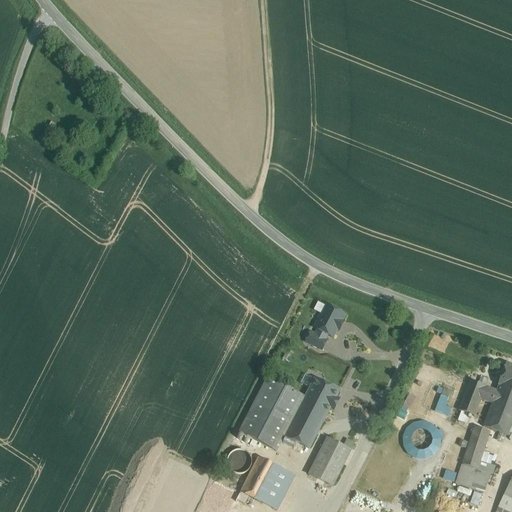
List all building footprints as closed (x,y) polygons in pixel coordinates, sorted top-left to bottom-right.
[(72,136),(52,121),(48,126),(46,125),(45,127),(47,128),(39,140),(60,155),(72,136)] [(344,315),(326,305),(315,328),(318,330),(315,335),(325,340),(328,335),(333,337),(344,315)] [(326,341),(325,340),(315,335),(311,333),(306,342),(322,350),(326,341)] [(511,365),(506,363),(498,385),(499,386),(511,390),(511,365)] [(293,392),(268,378),(240,432),(276,451),(286,432),(287,433),(286,436),(309,448),(327,414),(291,396),(293,392)] [(338,392),(315,380),(306,398),(293,392),(291,396),(327,414),(338,392)] [(511,390),(499,386),(497,391),(470,381),(459,411),(474,417),(481,400),(492,404),(483,427),(510,437),(511,434),(511,430),(511,390)] [(451,391),(444,388),(441,396),(448,398),(451,391)] [(411,409),(417,397),(410,393),(403,405),(411,409)] [(405,424),(405,457),(442,457),(442,424),(405,424)] [(490,432),(474,427),(467,450),(482,455),(490,432)] [(350,451),(327,439),(309,475),(332,486),(350,451)] [(251,467),(252,462),(251,457),(248,453),(244,451),(239,450),(235,451),(231,453),(228,457),(227,462),(228,467),(231,471),(235,473),(240,474),(244,473),(248,471),(251,467)] [(482,455),(467,450),(462,465),(477,470),(482,455)] [(279,468),(258,458),(240,492),(261,503),(274,479),(279,468)] [(477,470),(462,465),(456,484),(471,489),(477,470)] [(290,474),(279,468),(274,479),(285,484),(290,474)] [(446,470),(444,479),(454,482),(457,473),(446,470)] [(285,484),(274,479),(261,503),(272,509),(285,484)] [(214,481),(198,511),(230,511),(240,494),(214,481)] [(384,511),(387,511),(391,503),(355,490),(351,500),(384,511)] [(474,491),(470,503),(479,506),(483,494),(474,491)] [(511,511),(511,498),(504,495),(496,511),(511,511)] [(365,511),(345,503),(340,511),(365,511)]
